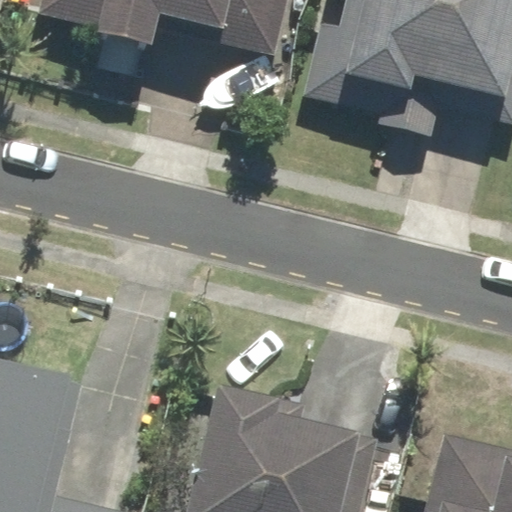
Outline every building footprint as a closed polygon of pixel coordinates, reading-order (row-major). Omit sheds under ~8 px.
[(229,0),(41,0),(38,19),(94,33),(92,41),(151,55),(159,21),(222,36),(229,0)] [(511,0),(346,0),(338,32),(318,27),(300,100),(377,118),(374,130),(429,143),(437,109),(500,125),(511,75),(511,0)] [(73,388),(0,369),(0,511),(110,511),(46,496),(73,388)] [(275,405),(216,391),(186,511),(338,511),(356,440),(271,419),(275,405)] [(511,459),(511,455),(442,438),(423,511),(511,511),(511,463),(511,459)]
